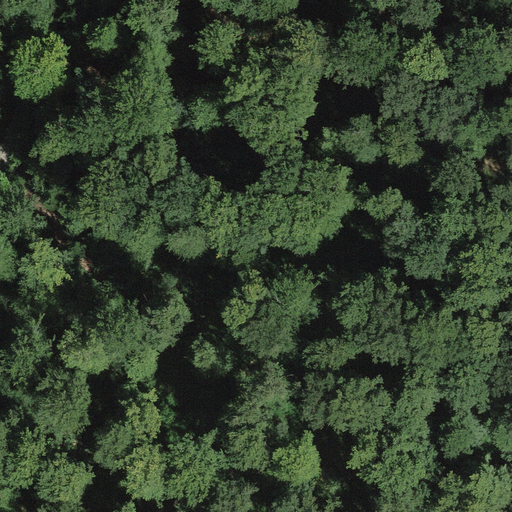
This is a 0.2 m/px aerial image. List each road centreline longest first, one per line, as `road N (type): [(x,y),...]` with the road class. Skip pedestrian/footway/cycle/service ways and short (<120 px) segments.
road 1 (track): [(418,511),(311,260),(135,0)]
road 2 (track): [(62,0),(0,188)]
